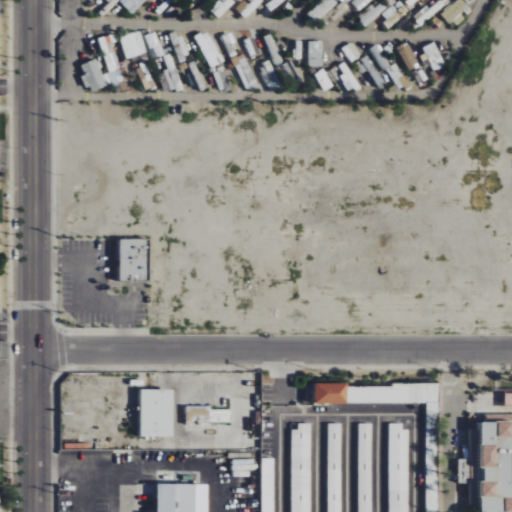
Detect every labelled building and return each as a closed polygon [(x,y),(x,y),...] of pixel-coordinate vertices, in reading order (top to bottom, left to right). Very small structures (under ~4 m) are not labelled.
[(133,14),(146,0),(119,0),(119,1),(133,14)] [(237,2),(235,0),(221,0),(211,10),(219,19),(237,2)] [(247,0),(237,11),(246,19),(263,2),(261,0),(247,0)] [(338,2),(335,0),(321,0),(308,15),(318,24),(338,2)] [(355,0),(353,2),(359,10),(369,2),(367,0),(355,0)] [(457,0),(441,15),(450,24),(469,7),(462,0),(457,0)] [(385,13),(393,24),(408,13),(401,2),(385,13)] [(222,64),(209,31),(195,36),(208,69),(222,64)] [(147,53),(141,32),(120,39),(126,59),(147,53)] [(151,58),(162,56),(158,33),(147,35),(151,58)] [(104,55),(115,52),(110,41),(106,42),(105,38),(101,39),(103,45),(101,46),(104,55)] [(309,67),(323,67),(323,41),(309,41),(309,67)] [(349,51),(356,47),(353,42),(344,48),(351,60),(353,59),(349,51)] [(444,67),(436,43),(425,47),(434,71),(444,67)] [(391,66),(377,45),(371,49),(385,70),(391,66)] [(163,56),(167,69),(163,71),(170,92),(182,88),(171,53),(163,56)] [(106,87),(98,60),(81,65),(85,76),(84,76),(89,93),(106,87)] [(280,88),(272,64),(261,67),(269,92),(280,88)] [(349,93),(360,87),(349,69),(339,76),(349,93)] [(315,75),(324,92),(333,87),(324,70),(315,75)] [(150,281),(151,239),(120,238),(119,280),(150,281)] [(426,403),(425,511),(436,511),(436,482),(437,482),(437,385),(347,385),(347,383),(315,383),(315,403),(426,403)] [(141,436),(174,437),(174,389),(141,389),(141,436)] [(187,425),(210,424),(210,406),(186,407),(187,425)] [(511,511),(511,421),(481,421),(481,443),(471,443),(471,459),(458,459),(458,483),(471,483),(471,492),(482,492),(481,511),(511,511)] [(340,511),(341,423),(327,424),(327,511),(340,511)] [(371,511),(371,423),(357,424),(358,511),(371,511)] [(408,511),(407,424),(388,424),(389,511),(408,511)] [(310,511),(310,426),(291,426),(290,511),(310,511)] [(273,511),(274,459),(262,459),(261,511),(273,511)] [(207,511),(208,484),(157,483),(156,511),(207,511)]
